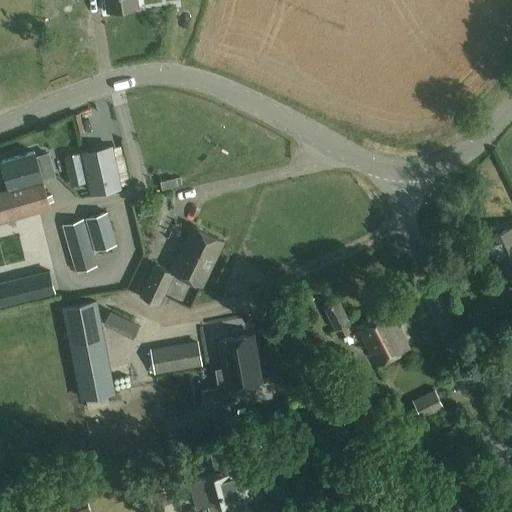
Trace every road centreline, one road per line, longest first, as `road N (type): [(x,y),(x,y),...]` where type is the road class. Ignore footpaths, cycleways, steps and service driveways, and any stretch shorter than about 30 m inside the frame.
road 1 (tertiary): [(0,125),(116,80),(183,75),(233,89),(333,150),(401,175)]
road 2 (unclassified): [(511,476),(413,267),(401,175)]
road 3 (tertiary): [(401,175),(447,162),(511,108)]
